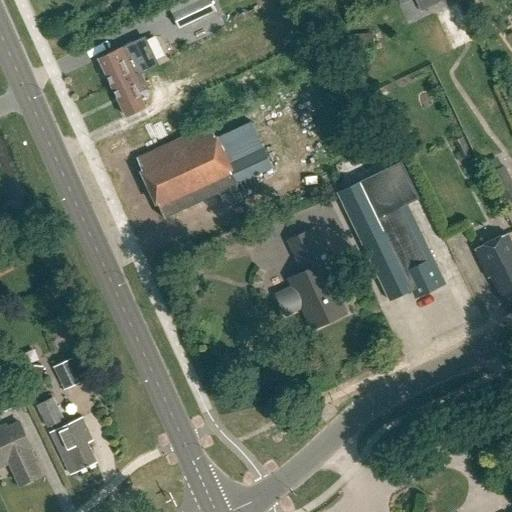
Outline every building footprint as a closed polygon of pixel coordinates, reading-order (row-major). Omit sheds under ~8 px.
[(197,0),(172,12),(180,30),(206,17),(198,0),(197,0)] [(423,50),(453,37),(438,3),(408,16),(423,50)] [(118,51),(98,60),(112,89),(141,75),(159,66),(145,38),(118,51)] [(52,64),(70,57),(65,45),(47,53),(52,64)] [(112,89),(126,118),(145,109),(138,94),(147,89),(141,75),(112,89)] [(160,92),(188,83),(185,75),(157,84),(160,92)] [(211,129),(138,163),(162,215),(166,222),(221,196),(228,209),(245,202),(238,188),(211,129)] [(456,141),(463,160),(473,156),(466,137),(456,141)] [(265,149),(228,166),(238,187),(275,170),(265,149)] [(423,295),(446,285),(407,205),(420,199),(402,161),(338,192),(390,302),(412,291),(423,295)] [(493,175),(508,205),(511,203),(511,179),(507,168),(493,175)] [(302,308),(313,330),(347,314),(324,265),(330,262),(315,229),(292,240),(307,271),(289,280),(292,288),(278,295),(287,315),(302,308)] [(489,279),(491,278),(503,301),(511,296),(511,243),(508,234),(475,250),(489,279)] [(52,369),(64,393),(81,385),(70,361),(52,369)] [(22,388),(38,390),(40,368),(24,366),(22,388)] [(0,375),(0,409),(0,410),(19,402),(7,373),(0,375)] [(50,433),(71,475),(97,463),(88,444),(92,442),(81,418),(68,424),(56,398),(38,406),(50,433)] [(7,429),(5,426),(0,428),(0,463),(8,460),(20,486),(42,475),(30,450),(31,449),(19,423),(7,429)]
